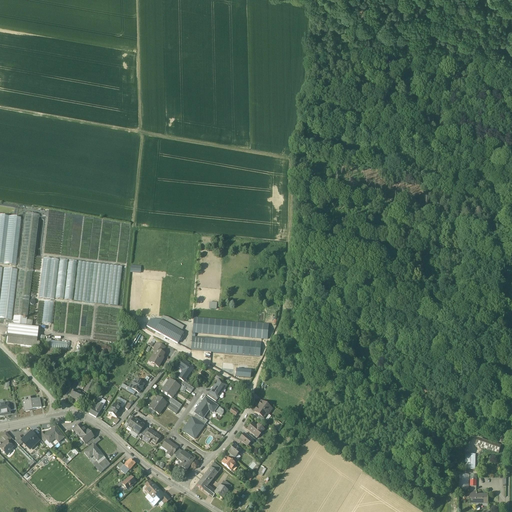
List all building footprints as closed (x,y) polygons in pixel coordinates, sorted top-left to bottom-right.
[(26,213),(13,326),(26,327),(39,215),(26,213)] [(0,263),(16,265),(21,217),(0,215),(0,263)] [(43,259),(39,298),(55,299),(55,298),(73,300),(77,262),(43,259)] [(118,305),(122,266),(78,262),(74,301),(118,305)] [(17,270),(4,269),(0,302),(0,319),(12,320),(17,270)] [(45,301),(42,323),(51,324),(54,302),(45,301)] [(191,350),(260,356),(261,343),(195,337),(195,333),(268,339),(269,325),(194,318),(191,350)] [(161,321),(150,320),(147,327),(156,332),(161,321)] [(171,326),(161,321),(156,332),(177,344),(183,333),(181,332),(172,327),(171,326)] [(13,326),(8,325),(8,330),(7,336),(37,339),(38,334),(38,328),(31,328),(27,327),(26,327),(13,326)] [(37,339),(7,336),(6,344),(39,348),(40,343),(37,343),(37,339)] [(50,349),(67,350),(67,342),(71,342),(71,339),(62,339),(62,341),(46,340),(46,346),(50,346),(50,349)] [(165,348),(158,344),(155,350),(157,350),(162,353),(165,348)] [(56,350),(43,348),(42,355),(55,357),(56,350)] [(162,353),(157,350),(150,361),(155,364),(155,365),(159,367),(162,361),(161,360),(164,355),(162,353)] [(193,369),(182,362),(179,367),(184,370),(178,378),(184,382),(193,369)] [(96,383),(90,380),(84,392),(91,395),(90,395),(96,383)] [(180,387),(170,380),(161,392),(172,399),(180,387)] [(218,380),(209,394),(214,397),(217,400),(217,399),(216,399),(223,389),(224,390),(227,386),(218,380)] [(131,384),(128,389),(135,393),(138,395),(144,386),(136,381),(134,386),(131,384)] [(81,394),(74,390),(74,391),(72,391),(69,396),(71,397),(71,398),(81,403),(85,394),(82,392),(81,394)] [(39,399),(31,401),(30,398),(26,398),(27,404),(23,405),(24,409),(25,409),(25,412),(41,409),(41,408),(39,400),(39,399)] [(118,398),(114,405),(119,408),(123,401),(118,398)] [(157,398),(149,409),(155,413),(159,415),(166,404),(157,398)] [(182,406),(172,399),(169,403),(171,404),(179,410),(182,406)] [(217,407),(205,399),(195,413),(196,414),(202,418),(208,408),(214,412),(217,407)] [(15,401),(7,403),(8,404),(9,411),(16,410),(15,401)] [(130,406),(123,401),(119,408),(122,409),(125,412),(130,406)] [(271,410),(261,403),(258,408),(268,415),(271,410)] [(8,404),(0,405),(0,415),(5,415),(6,415),(10,414),(9,411),(8,404)] [(179,410),(171,404),(169,406),(177,412),(179,410)] [(114,405),(109,414),(116,418),(122,409),(119,408),(114,405)] [(177,412),(169,406),(167,409),(175,415),(177,412)] [(268,415),(258,408),(254,412),(259,416),(264,419),(268,415)] [(92,409),(89,414),(96,418),(99,413),(92,409)] [(202,418),(196,414),(194,417),(205,424),(207,421),(202,418)] [(205,424),(194,417),(193,419),(204,427),(205,424)] [(129,425),(127,428),(132,432),(139,422),(133,418),(129,425)] [(193,419),(192,418),(182,431),(195,440),(204,427),(193,419)] [(139,422),(132,432),(138,436),(139,434),(144,426),(145,426),(139,422)] [(260,427),(258,429),(252,424),(247,430),(257,438),(264,430),(260,427)] [(86,432),(81,426),(74,431),(79,437),(86,432)] [(44,436),(44,437),(47,441),(49,444),(56,438),(59,442),(64,438),(55,427),(44,436)] [(161,438),(150,430),(149,430),(144,437),(155,445),(161,438)] [(79,437),(79,438),(85,445),(86,444),(92,438),(93,438),(87,431),(86,432),(79,437)] [(12,439),(6,433),(1,437),(6,442),(6,441),(8,443),(12,439)] [(23,440),(22,441),(23,442),(30,449),(39,441),(30,433),(23,440)] [(44,436),(42,433),(38,436),(44,443),(47,441),(44,437),(44,436)] [(247,438),(244,435),(239,440),(247,447),(252,442),(247,438)] [(19,437),(14,442),(19,446),(23,442),(22,441),(23,440),(19,437)] [(92,438),(86,444),(87,446),(91,444),(94,441),(92,438)] [(94,441),(91,444),(93,446),(94,445),(94,446),(100,441),(98,438),(94,441)] [(178,448),(166,440),(162,446),(169,452),(167,455),(171,457),(173,454),(173,455),(178,449),(178,448)] [(6,442),(0,447),(0,449),(2,452),(2,453),(4,454),(5,454),(5,455),(13,448),(8,443),(6,441),(6,442)] [(501,448),(477,441),(475,446),(499,454),(501,448)] [(94,446),(94,445),(93,446),(84,453),(87,457),(91,454),(98,462),(103,457),(94,446)] [(241,451),(234,446),(228,453),(235,459),(239,454),(240,454),(240,453),(240,452),(241,451)] [(70,458),(66,462),(68,464),(79,453),(74,449),(68,455),(70,458)] [(194,460),(183,452),(182,452),(177,459),(183,464),(181,467),(186,471),(194,460)] [(476,455),(465,455),(465,470),(475,470),(476,455)] [(110,465),(105,459),(99,465),(103,471),(110,465)] [(231,463),(226,459),(222,463),(231,471),(236,466),(232,462),(231,463)] [(124,466),(124,467),(129,471),(135,464),(130,460),(124,466)] [(99,465),(97,462),(94,465),(101,473),(103,471),(99,465)] [(213,465),(197,486),(203,491),(204,491),(207,487),(217,474),(220,470),(213,465)] [(262,477),(266,469),(262,466),(257,474),(262,477)] [(129,471),(124,467),(120,470),(120,471),(125,475),(129,471)] [(130,477),(122,485),(127,490),(131,486),(135,482),(130,477)] [(231,486),(223,481),(220,486),(227,491),(231,486)] [(154,487),(152,485),(145,491),(153,499),(149,502),(153,507),(158,503),(157,502),(160,500),(160,499),(162,497),(159,494),(161,493),(155,486),(154,487)] [(227,491),(220,486),(215,494),(214,495),(215,495),(222,500),(227,491)] [(215,494),(207,487),(204,491),(213,498),(215,495),(214,495),(215,494)] [(476,492),(476,487),(470,487),(470,505),(488,505),(488,494),(476,494),(476,492)] [(162,497),(160,499),(160,500),(164,505),(170,500),(165,494),(162,497)]
